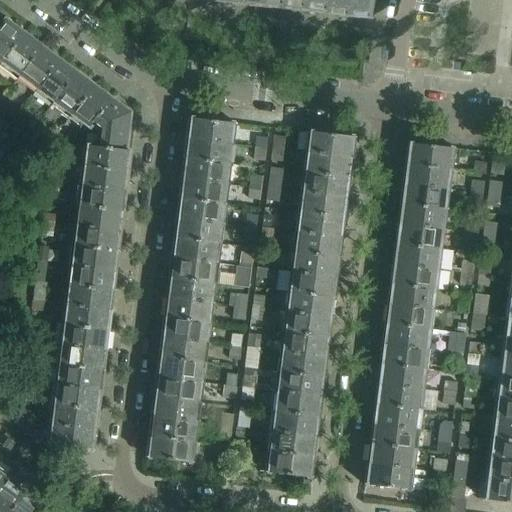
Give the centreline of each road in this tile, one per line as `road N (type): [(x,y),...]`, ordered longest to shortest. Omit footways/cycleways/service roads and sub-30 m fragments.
road 1 (residential): [(257,511),(139,496),(122,473),(171,84)]
road 2 (residential): [(339,511),(389,106)]
road 3 (residential): [(389,106),(171,84)]
road 4 (residential): [(171,84),(37,0)]
road 5 (residential): [(511,120),(389,106)]
